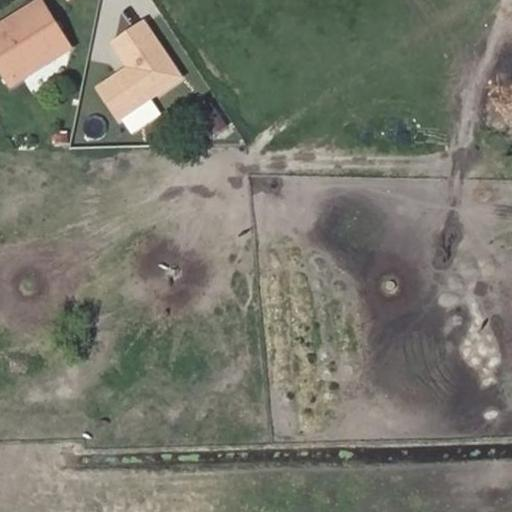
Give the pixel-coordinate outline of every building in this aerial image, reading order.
[(42,2),(0,27),(0,66),(11,84),(28,74),(37,69),(70,48),(42,2)] [(153,39),(125,57),(159,107),(186,89),(153,39)] [(146,115),(159,107),(125,57),(113,65),(146,115)] [(37,69),(28,74),(34,82),(42,77),(37,69)] [(204,92),(191,100),(203,121),(216,113),(204,92)] [(21,125),(8,102),(0,106),(0,112),(11,131),(21,125)]
